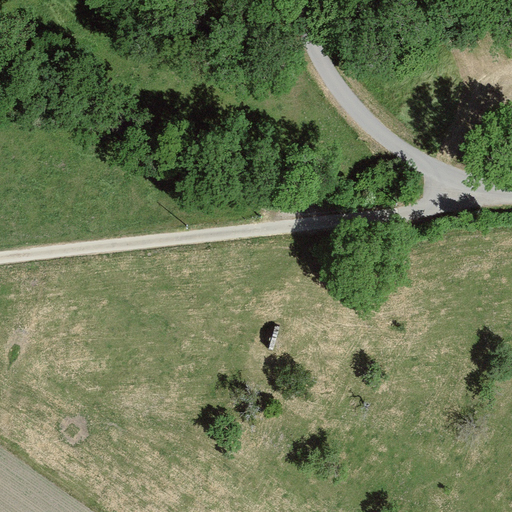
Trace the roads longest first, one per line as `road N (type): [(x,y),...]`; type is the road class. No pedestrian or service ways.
road 1 (track): [(0,263),(419,210),(457,186)]
road 2 (unclassified): [(294,0),(311,47),(339,89),(401,150),(457,186),(511,190)]
